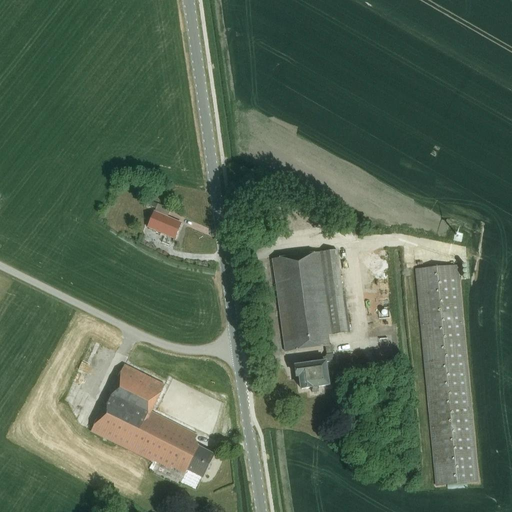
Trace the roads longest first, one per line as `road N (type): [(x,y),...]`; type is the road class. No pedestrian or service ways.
road 1 (tertiary): [(237,349),(188,0)]
road 2 (unclassified): [(237,349),(160,344),(0,265)]
road 3 (tertiary): [(261,511),(237,349)]
